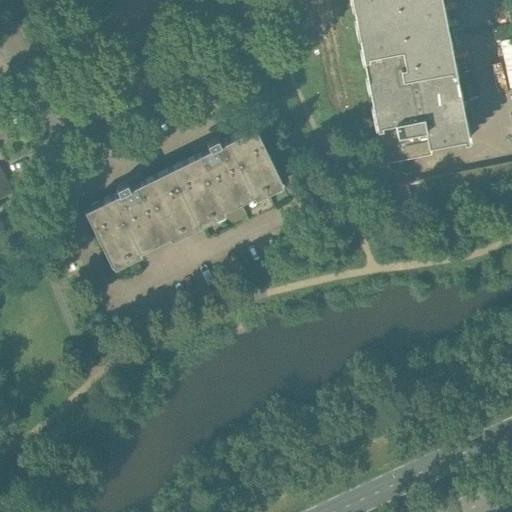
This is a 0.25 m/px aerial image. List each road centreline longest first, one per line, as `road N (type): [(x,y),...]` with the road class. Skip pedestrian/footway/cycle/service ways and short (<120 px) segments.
road 1 (unknown): [(59,110),(70,170),(90,175),(210,116),(192,63)]
road 2 (residential): [(254,0),(233,42),(102,108),(66,114)]
road 3 (secondary): [(511,430),(335,511)]
road 4 (unknown): [(460,0),(488,129)]
